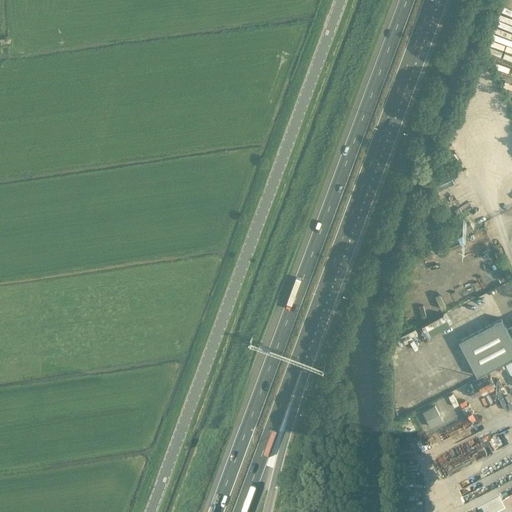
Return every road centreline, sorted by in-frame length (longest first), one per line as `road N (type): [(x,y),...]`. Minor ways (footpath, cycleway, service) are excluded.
road 1 (motorway): [(406,0),(215,511)]
road 2 (tertiary): [(340,0),(149,511)]
road 3 (motorway): [(293,369),(431,0)]
road 4 (motorway): [(242,511),(293,369)]
road 5 (motorway): [(265,511),(293,369)]
